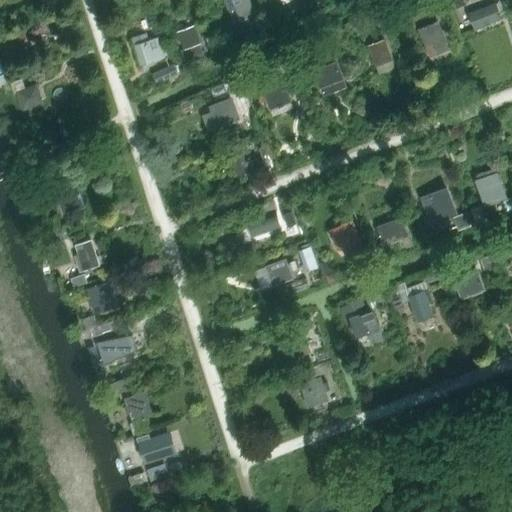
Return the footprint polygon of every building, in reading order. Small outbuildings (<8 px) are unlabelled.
[(248,0),(226,0),(235,22),(255,14),(248,0)] [(416,0),(413,0),(408,2),(413,13),(420,10),(416,0)] [(465,4),(463,0),(452,0),(456,8),(465,4)] [(470,13),(469,13),(475,29),(476,30),(501,19),(495,3),(470,13)] [(390,13),(377,18),(379,25),(393,20),(390,13)] [(438,21),(418,29),(427,52),(447,44),(438,21)] [(178,31),(178,32),(184,49),(181,49),(185,60),(203,53),(194,26),(178,31)] [(216,47),(211,35),(206,37),(211,49),(216,47)] [(159,37),(134,44),(140,65),(165,57),(159,37)] [(384,39),(369,45),(376,65),(392,59),(384,39)] [(337,62),(314,70),(315,70),(321,89),(324,95),(346,87),(337,62)] [(177,74),(173,64),(163,68),(168,78),(177,74)] [(12,81),(9,72),(0,75),(0,81),(1,85),(12,81)] [(22,78),(10,82),(14,93),(17,92),(23,110),(43,102),(36,84),(25,88),(22,78)] [(263,86),(262,86),(271,110),(291,103),(282,78),(263,86)] [(248,102),(242,83),(234,86),(241,105),(248,102)] [(304,96),(299,98),(302,107),(307,105),(304,96)] [(232,97),(209,105),(217,128),(218,128),(240,119),(232,97)] [(274,165),(265,145),(259,148),(267,168),(274,165)] [(242,152),(227,157),(236,181),(263,170),(258,157),(246,162),(242,152)] [(497,172),(475,180),(485,206),(507,198),(497,172)] [(76,180),(55,187),(64,214),(84,207),(76,180)] [(447,187),(421,196),(431,224),(457,214),(447,187)] [(266,217),(250,222),(254,235),(270,230),(271,232),(284,228),(279,211),(265,215),(266,217)] [(296,223),(293,212),(284,215),(288,226),(296,223)] [(471,225),(466,213),(454,217),(459,230),(471,225)] [(402,217),(377,226),(383,244),(408,235),(402,217)] [(365,250),(353,220),(338,226),(347,246),(344,248),(348,257),(365,250)] [(79,254),(75,255),(80,271),(100,265),(92,240),(76,244),(79,254)] [(506,243),(493,248),(497,261),(510,256),(506,243)] [(314,255),(311,246),(302,249),(305,258),(314,255)] [(493,267),(489,255),(480,258),(485,270),(493,267)] [(286,259),(266,266),(273,286),(274,285),(293,278),(296,276),(294,270),(298,268),(295,261),(288,263),(286,259)] [(335,272),(330,259),(319,263),(324,276),(335,272)] [(478,271),(454,281),(461,297),(485,287),(478,271)] [(84,274),(72,278),(74,287),(87,283),(84,274)] [(89,287),(97,312),(119,305),(111,280),(89,287)] [(404,283),(397,286),(403,303),(410,301),(418,321),(434,315),(430,305),(433,303),(425,282),(406,289),(404,283)] [(404,306),(403,303),(397,286),(388,289),(395,310),(404,306)] [(348,311),(364,305),(362,299),(346,305),(348,311)] [(373,310),(349,319),(356,337),(368,333),(370,337),(381,333),(373,310)] [(96,324),(94,315),(83,318),(86,327),(96,324)] [(299,322),(302,332),(314,327),(311,318),(299,322)] [(92,336),(111,330),(108,322),(90,328),(92,336)] [(304,334),(282,342),(288,360),(290,359),(311,352),(304,334)] [(132,335),(104,340),(111,360),(136,349),(136,346),(132,335)] [(302,380),(318,374),(315,366),(299,373),(302,380)] [(302,383),(300,383),(308,407),(310,406),(329,400),(326,391),(330,390),(327,381),(323,383),(321,376),(302,383)] [(127,377),(115,382),(119,393),(132,388),(127,377)] [(128,406),(125,407),(127,414),(131,412),(133,418),(150,412),(143,393),(126,399),(128,406)] [(148,434),(137,438),(146,464),(165,457),(158,435),(150,438),(148,434)] [(168,475),(165,465),(148,470),(152,481),(168,475)] [(145,472),(128,477),(131,486),(148,481),(145,472)]
